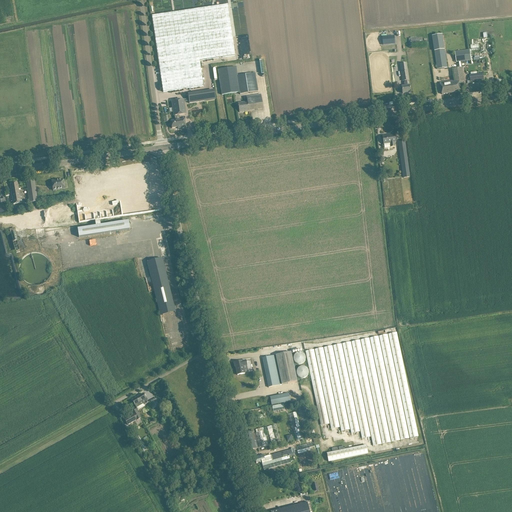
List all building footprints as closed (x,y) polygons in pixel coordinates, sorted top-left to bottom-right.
[(152,16),(156,41),(163,92),(203,86),(200,61),(224,57),(235,56),(227,5),(216,6),(152,16)] [(432,35),(437,70),(448,68),(442,34),(432,35)] [(381,45),(393,44),(392,37),(380,37),(381,45)] [(456,63),(471,61),(470,50),(455,52),(456,63)] [(406,68),(406,64),(400,65),(402,81),(404,81),(408,81),(409,80),(407,68),(406,68)] [(237,76),(236,67),(217,70),(221,95),(239,92),(240,95),(258,92),(255,74),(237,76)] [(461,80),(464,80),(463,75),(460,76),(459,68),(453,69),(455,81),(457,81),(458,92),(462,91),(461,85),(462,85),(461,80)] [(404,87),(401,87),(402,94),(410,93),(409,86),(408,81),(404,81),(404,83),(403,83),(404,87)] [(447,82),(441,83),(443,94),(458,92),(457,81),(455,81),(447,82)] [(207,92),(188,95),(189,104),(208,101),(207,92)] [(263,109),(261,95),(256,96),(256,95),(244,97),(245,103),(238,104),(239,113),(263,109)] [(174,101),(171,101),(173,116),(175,116),(179,115),(186,114),(184,100),(177,100),(174,101)] [(172,121),(171,122),(172,129),(176,128),(178,128),(178,129),(186,128),(185,119),(180,120),(179,116),(179,115),(175,116),(175,121),(172,121)] [(394,143),(396,143),(394,134),(390,135),(382,136),(384,144),(384,148),(395,147),(394,143)] [(403,178),(409,177),(404,141),(398,142),(403,178)] [(153,166),(115,171),(118,192),(156,187),(153,166)] [(118,192),(115,171),(78,177),(81,197),(118,192)] [(30,203),(38,202),(34,180),(26,182),(30,203)] [(63,180),(52,181),(53,191),(65,189),(63,180)] [(19,191),(18,183),(10,184),(13,205),(24,203),(22,191),(19,191)] [(130,230),(129,222),(101,226),(100,223),(95,223),(96,227),(78,229),(79,238),(130,230)] [(162,259),(147,262),(150,275),(154,291),(159,312),(174,308),(162,259)] [(268,388),(297,382),(291,353),(262,359),(268,388)] [(294,358),(293,358),(293,359),(293,360),(294,360),(294,361),(294,362),(295,363),(296,363),(296,364),(297,364),(298,365),(299,365),(300,365),(301,365),(302,364),(303,364),(304,363),(305,362),(305,361),(305,360),(305,359),(305,358),(305,357),(305,356),(304,355),(303,354),(302,354),(302,353),(301,353),(300,353),(299,353),(298,353),(297,353),(296,354),(295,355),(294,356),(294,357),(294,358)] [(247,365),(246,361),(242,362),(242,361),(234,363),(235,367),(236,367),(237,375),(245,374),(243,366),(247,365)] [(303,379),(304,379),(304,378),(305,378),(306,378),(306,377),(307,377),(307,376),(308,376),(308,375),(308,374),(308,373),(308,372),(308,371),(308,370),(307,369),(306,368),(305,367),(304,367),(303,367),(302,367),(301,367),(300,367),(299,368),(298,368),(298,369),(297,369),(297,370),(297,371),(296,372),(296,373),(297,374),(297,375),(297,376),(298,377),(299,377),(299,378),(300,378),(301,379),(302,379),(303,379)] [(271,406),(290,402),(289,393),(270,397),(271,406)] [(135,405),(137,408),(143,404),(144,405),(148,403),(146,399),(146,398),(143,394),(132,400),(135,405)] [(152,409),(160,406),(156,398),(149,402),(152,409)] [(133,414),(124,419),(128,425),(131,423),(133,426),(138,423),(139,424),(143,422),(141,419),(138,414),(136,410),(131,413),(133,414)] [(257,415),(258,420),(262,419),(262,418),(263,418),(261,411),(250,413),(251,416),(257,415)] [(300,427),(296,412),(289,414),(292,429),(300,427)] [(267,427),(272,445),(280,442),(275,425),(267,427)] [(256,433),(259,448),(271,445),(266,427),(255,430),(256,433)] [(254,440),(252,432),(243,434),(248,451),(258,448),(256,440),(254,440)] [(314,443),(297,447),(299,454),(316,450),(314,443)] [(327,454),(328,462),(367,454),(366,446),(327,454)] [(263,455),(254,457),(256,463),(261,462),(262,464),(295,454),(293,449),(264,457),(263,455)] [(187,476),(184,470),(178,473),(184,484),(191,480),(189,475),(187,476)] [(343,472),(333,475),(342,509),(345,509),(348,507),(345,506),(347,501),(343,500),(348,498),(348,496),(352,495),(348,494),(350,493),(352,494),(353,493),(357,492),(356,490),(358,490),(360,488),(358,485),(359,482),(362,483),(363,482),(361,479),(360,482),(355,480),(354,481),(350,482),(349,481),(350,478),(344,476),(343,472)] [(309,511),(307,503),(271,511),(309,511)]
